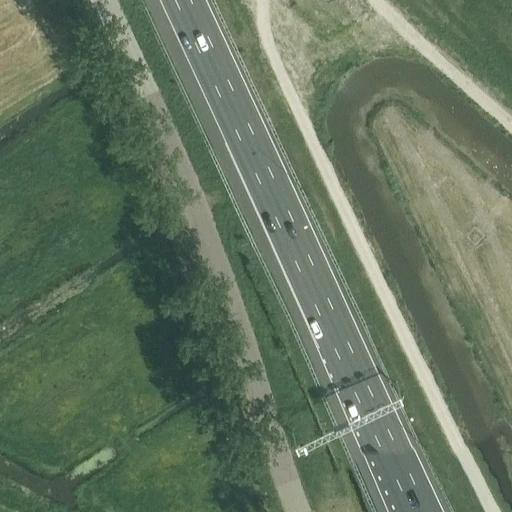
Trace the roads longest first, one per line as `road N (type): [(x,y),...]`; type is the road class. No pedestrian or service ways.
road 1 (motorway): [(189,0),(423,511)]
road 2 (tertiary): [(297,511),(219,267),(104,0)]
